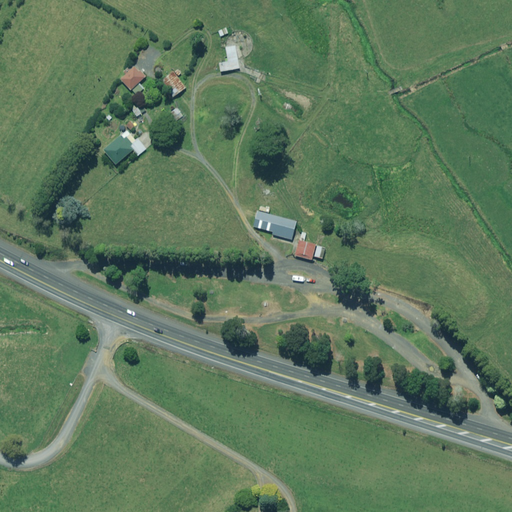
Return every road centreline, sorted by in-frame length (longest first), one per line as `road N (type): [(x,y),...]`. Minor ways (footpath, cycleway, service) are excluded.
road 1 (trunk): [(0,259),(214,353),(511,444)]
road 2 (unknown): [(39,279),(94,263),(300,281)]
